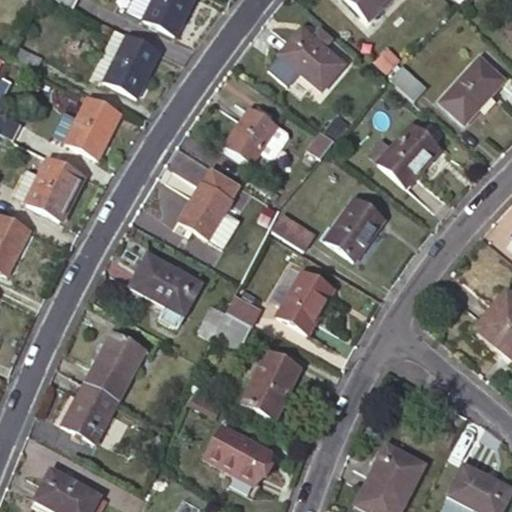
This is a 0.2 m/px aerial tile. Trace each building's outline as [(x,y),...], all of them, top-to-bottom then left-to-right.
[(47,0),(72,12),(77,0),(47,0)] [(141,0),(132,18),(175,39),(194,0),(141,0)] [(343,0),(368,24),(391,0),(343,0)] [(126,40),(113,33),(87,84),(104,84),(113,66),(126,40)] [(321,95),(343,69),(332,60),(339,52),(319,36),(312,43),(301,33),(279,59),(321,95)] [(137,101),(159,57),(126,40),(113,66),(104,84),(137,101)] [(14,49),(8,62),(35,75),(41,62),(14,49)] [(464,127),(503,84),(478,62),(439,106),(464,127)] [(401,69),(388,83),(413,105),(425,91),(401,69)] [(97,163),(120,118),(87,101),(78,118),(64,146),(97,163)] [(49,138),(64,146),(78,118),(64,110),(49,138)] [(252,168),(277,131),(250,112),(225,150),(252,168)] [(0,137),(12,144),(20,128),(0,117),(0,137)] [(419,175),(433,158),(439,153),(412,128),(390,153),(378,168),(404,191),(419,175)] [(320,163),(333,146),(320,138),(307,154),(320,163)] [(390,153),(381,145),(368,159),(378,168),(390,153)] [(60,224),(81,178),(48,161),(39,180),(26,208),(60,224)] [(10,201),(26,208),(39,180),(23,173),(10,201)] [(207,243),(224,216),(231,204),(201,186),(177,225),(190,233),(186,240),(190,243),(194,235),(207,243)] [(353,265),(382,223),(353,203),(324,244),(353,265)] [(238,225),(224,216),(207,243),(222,252),(238,225)] [(0,275),(7,279),(30,234),(0,218),(0,275)] [(302,254),(311,238),(280,220),(271,235),(302,254)] [(199,286),(147,259),(130,290),(165,309),(157,322),(174,332),(182,318),(199,286)] [(307,337),(331,293),(301,275),(276,320),(307,337)] [(511,363),(511,300),(504,294),(473,332),(511,363)] [(233,301),(225,317),(251,331),(259,314),(233,301)] [(217,331),(225,317),(211,310),(204,324),(217,331)] [(244,345),(251,331),(225,317),(217,331),(244,345)] [(217,331),(204,324),(197,338),(210,344),(217,331)] [(111,336),(84,386),(118,405),(145,354),(111,336)] [(274,424),(299,372),(266,355),(241,407),(274,424)] [(118,405),(84,386),(61,429),(95,447),(118,405)] [(254,488),(269,458),(220,432),(204,462),(254,488)] [(361,511),(400,511),(423,468),(385,448),(353,508),(361,511)] [(471,511),(501,511),(511,494),(461,468),(446,499),(471,511)] [(51,511),(92,511),(99,500),(50,473),(35,503),(51,511)]
